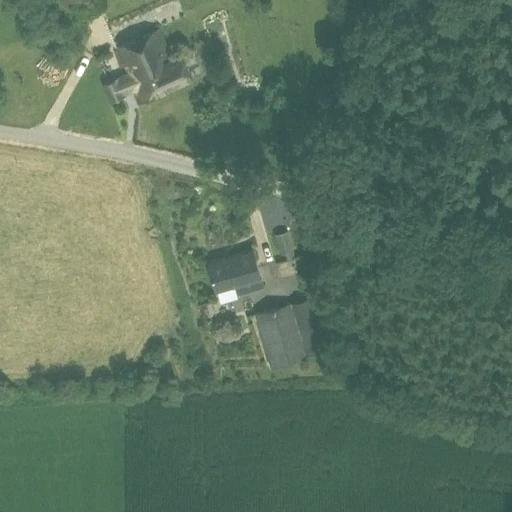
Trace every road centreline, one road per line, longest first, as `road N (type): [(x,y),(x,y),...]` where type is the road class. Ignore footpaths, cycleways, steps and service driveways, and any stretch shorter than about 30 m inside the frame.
road 1 (unclassified): [(289,192),(0,133)]
road 2 (track): [(289,192),(511,236)]
